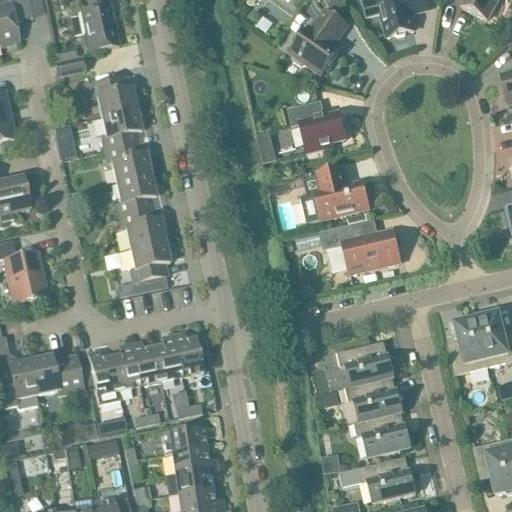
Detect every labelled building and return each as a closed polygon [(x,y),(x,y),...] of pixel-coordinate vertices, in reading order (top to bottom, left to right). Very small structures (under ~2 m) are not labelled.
[(0,26),(12,23),(30,20),(25,0),(11,0),(8,1),(9,6),(0,8),(0,26)] [(376,0),(388,43),(414,36),(408,15),(412,14),(413,17),(426,13),(422,0),(376,0)] [(467,0),(462,11),(486,24),(499,0),(500,0),(507,3),(508,0),(467,0)] [(118,49),(114,33),(113,26),(109,8),(79,14),(89,55),(118,49)] [(307,31),(290,57),(292,58),(292,63),(300,69),(305,67),(321,78),(339,53),(333,49),(347,29),(325,14),(311,34),(307,31)] [(0,47),(17,44),(12,23),(0,26),(0,47)] [(81,61),(77,62),(75,54),(56,58),(58,66),(54,67),(57,81),(84,75),(81,61)] [(511,75),(499,79),(507,108),(511,106),(511,75)] [(96,102),(100,122),(136,114),(130,91),(127,92),(125,81),(88,89),(91,103),(96,102)] [(50,90),(47,94),(48,100),(51,103),(57,102),(60,98),(59,92),(55,89),(50,90)] [(0,144),(13,141),(3,95),(0,96),(0,144)] [(320,106),(288,114),(292,131),(300,129),(306,156),(332,150),(331,147),(344,144),(344,142),(346,138),(345,132),(341,130),(338,118),(323,122),(320,106)] [(100,142),(103,156),(138,148),(136,137),(141,136),(136,114),(100,122),(104,141),(100,142)] [(59,129),(52,131),(54,140),(70,136),(68,127),(59,129)] [(110,166),(114,188),(150,180),(145,157),(140,158),(138,148),(103,156),(105,167),(110,166)] [(271,153),(260,156),(263,167),(274,164),(271,153)] [(314,197),(320,223),(370,212),(363,186),(343,191),(342,187),(344,186),(341,172),(317,178),(321,196),(314,197)] [(11,216),(28,212),(24,194),(22,194),(19,180),(0,184),(0,223),(12,221),(11,216)] [(114,208),(117,221),(152,214),(150,203),(155,202),(150,180),(114,188),(119,207),(114,208)] [(124,233),(129,253),(165,245),(160,222),(155,223),(152,214),(117,221),(120,234),(124,233)] [(350,229),(318,236),(323,255),(342,250),(349,278),(399,266),(396,254),(400,250),(398,240),(393,239),(392,235),(353,244),(350,229)] [(291,243),(283,245),(285,255),(293,254),(291,243)] [(36,256),(15,261),(11,244),(0,246),(0,262),(3,262),(13,308),(30,304),(30,307),(35,306),(34,303),(46,301),(36,256)] [(170,267),(165,245),(129,253),(133,272),(128,273),(131,287),(166,279),(164,269),(170,267)] [(372,276),(355,280),(357,288),(374,284),(372,276)] [(476,320),(488,371),(511,365),(511,340),(505,342),(498,316),(492,318),(492,316),(476,320)] [(460,353),(449,356),(454,380),(488,371),(476,320),(459,324),(460,326),(454,327),(460,353)] [(180,381),(181,382),(202,378),(195,342),(185,345),(183,336),(171,339),(174,353),(180,381)] [(159,386),(160,387),(181,382),(180,381),(174,353),(171,339),(160,341),(162,350),(152,352),(159,386)] [(0,395),(4,412),(16,409),(17,414),(37,410),(35,400),(36,399),(28,364),(7,368),(2,345),(0,344),(0,395)] [(138,391),(160,387),(159,386),(152,352),(143,354),(141,345),(129,348),(138,391)] [(337,357),(340,372),(346,370),(351,391),(393,381),(392,377),(393,375),(389,358),(382,360),(378,347),(337,357)] [(110,361),(117,396),(138,391),(129,348),(118,350),(120,359),(110,361)] [(95,401),(117,396),(110,361),(101,363),(99,355),(86,357),(95,401)] [(28,364),(36,399),(56,395),(57,400),(82,394),(75,359),(52,363),(51,359),(28,364)] [(390,395),(387,383),(393,382),(393,381),(351,391),(345,392),(348,407),(354,405),(359,426),(401,416),(400,412),(402,410),(398,393),(390,395)] [(324,399),(316,401),(318,412),(327,410),(324,399)] [(187,411),(189,420),(201,417),(199,408),(187,410),(187,411)] [(177,422),(189,420),(187,411),(187,410),(175,413),(177,422)] [(353,427),(357,442),(363,440),(368,462),(410,452),(409,447),(410,445),(406,428),(398,430),(396,418),(401,417),(401,416),(359,426),(353,427)] [(144,420),(146,429),(158,426),(157,417),(144,420)] [(135,431),(146,429),(144,420),(133,422),(135,431)] [(92,427),(80,430),(83,442),(95,439),(92,427)] [(169,459),(170,459),(204,454),(203,442),(212,441),(211,431),(160,438),(161,451),(163,451),(164,457),(162,457),(163,460),(169,459)] [(118,457),(115,443),(85,449),(88,463),(118,457)] [(472,452),(477,476),(489,473),(495,499),(501,498),(502,499),(511,496),(511,472),(505,444),(472,452)] [(63,453),(65,462),(68,473),(80,471),(78,459),(75,450),(63,453)] [(123,454),(126,466),(135,464),(132,452),(123,454)] [(53,465),(65,462),(63,453),(51,456),(53,465)] [(169,459),(172,479),(173,479),(216,473),(215,462),(206,464),(204,454),(170,459),(169,459)] [(358,473),(361,487),(367,486),(373,508),(415,498),(413,493),(415,491),(411,474),(403,476),(400,463),(358,473)] [(14,464),(2,466),(5,479),(17,476),(14,464)] [(138,476),(135,464),(126,466),(128,478),(138,476)] [(167,500),(175,499),(176,499),(210,494),(209,482),(217,481),(216,473),(173,479),(172,479),(164,480),(167,500)] [(134,506),(144,504),(150,503),(147,490),(141,492),(141,491),(132,493),(134,506)] [(222,511),(221,503),(212,504),(210,494),(176,499),(175,499),(176,511),(222,511)] [(127,511),(126,502),(93,507),(93,511),(127,511)]
